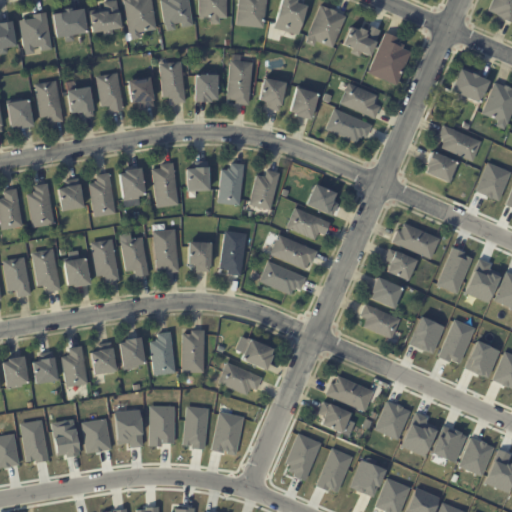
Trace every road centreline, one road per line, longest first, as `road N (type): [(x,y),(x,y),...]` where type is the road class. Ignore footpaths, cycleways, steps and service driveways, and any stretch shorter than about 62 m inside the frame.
road 1 (residential): [(511,424),(242,309),(192,302),(0,331)]
road 2 (residential): [(511,242),(307,155),(235,136),(120,143),(0,163)]
road 3 (residential): [(249,488),(457,0)]
road 4 (residential): [(0,497),(146,474),(213,476),(310,511)]
road 5 (residential): [(511,55),(376,0)]
